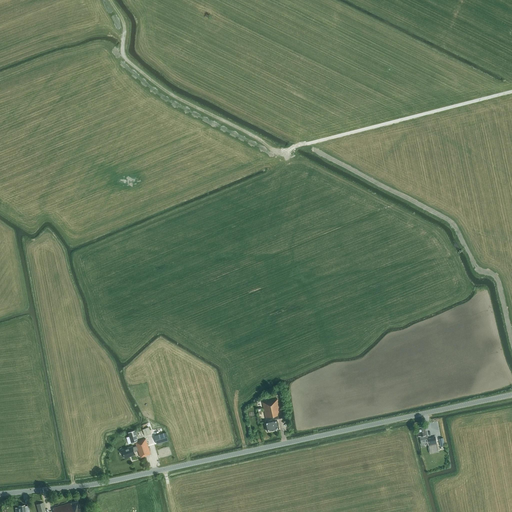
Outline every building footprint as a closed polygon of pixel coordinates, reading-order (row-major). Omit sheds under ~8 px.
[(277,419),(282,418),(278,399),(262,402),(266,421),(265,421),(267,431),(272,430),(274,430),(279,429),(277,419)] [(419,436),(420,436),(421,440),(427,438),(428,438),(426,430),(425,430),(424,426),(419,427),(420,431),(418,432),(419,436)] [(145,435),(151,433),(149,427),(143,429),(145,435)] [(138,441),(134,430),(128,432),(131,443),(135,442),(136,445),(132,447),(132,446),(122,450),(125,458),(135,454),(134,451),(138,450),(140,457),(150,453),(145,438),(138,441)] [(168,438),(165,430),(154,433),(156,441),(168,438)] [(437,443),(435,436),(433,436),(433,437),(427,438),(428,445),(437,443)] [(79,511),(77,501),(52,508),(53,511),(79,511)] [(46,511),(43,502),(36,504),(38,511),(44,511),(46,511)]
